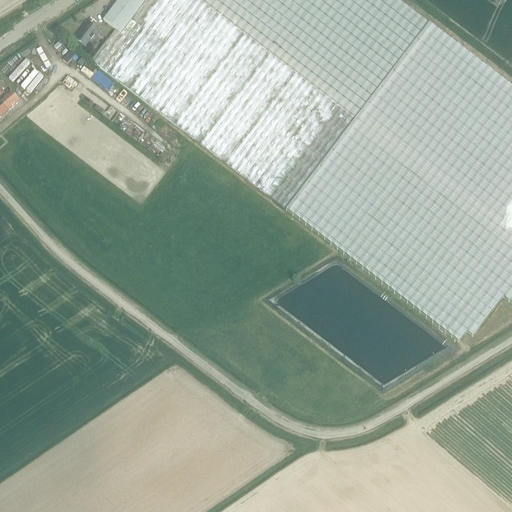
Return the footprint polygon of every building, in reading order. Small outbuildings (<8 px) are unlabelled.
[(284,211),(338,141),(353,121),(353,122),(427,26),(393,0),(118,0),(102,22),(114,32),(90,63),(284,211)] [(87,51),(99,34),(87,25),(74,41),(87,51)] [(353,122),(353,121),(338,141),(284,211),(458,343),(466,333),(472,338),(503,298),(511,304),(511,90),(427,26),(353,122)] [(0,119),(19,104),(11,94),(7,98),(3,94),(0,89),(0,102),(1,103),(0,103),(0,119)] [(0,127),(0,137),(2,140),(10,132),(3,124),(0,127)]
